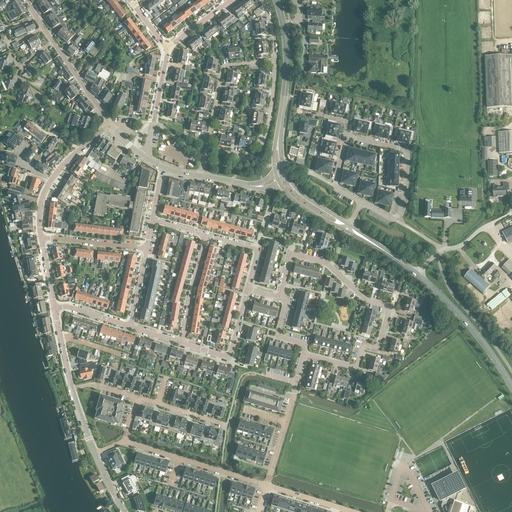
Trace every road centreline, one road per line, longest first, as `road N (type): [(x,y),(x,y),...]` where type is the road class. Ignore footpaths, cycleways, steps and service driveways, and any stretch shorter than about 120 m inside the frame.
road 1 (residential): [(279,297),(291,253),(324,262),(388,310),(379,345),(363,347),(356,365),(303,354)]
road 2 (unclassified): [(94,454),(54,307)]
road 3 (unclassified): [(111,125),(26,0)]
road 4 (residential): [(265,485),(123,442)]
road 5 (secondary): [(511,386),(459,313),(416,274)]
road 6 (residential): [(207,147),(259,150),(275,62)]
road 7 (residential): [(207,147),(222,69),(275,62)]
road 8 (residential): [(394,219),(406,190),(406,152),(345,135)]
